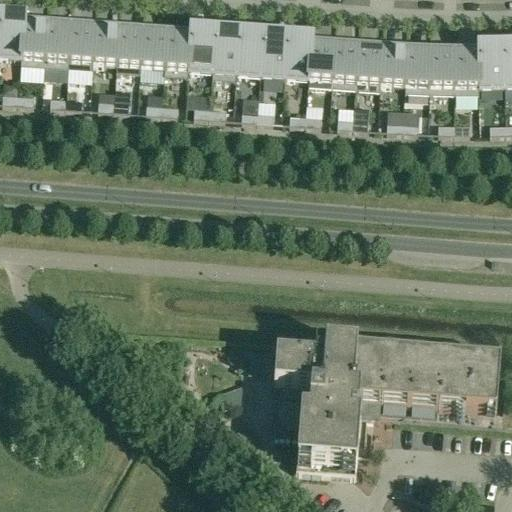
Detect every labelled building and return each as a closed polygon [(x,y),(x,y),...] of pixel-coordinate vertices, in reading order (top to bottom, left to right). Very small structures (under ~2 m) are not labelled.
[(20,72),(21,72),(24,27),(0,25),(0,28),(0,64),(21,66),(20,72)] [(21,72),(45,74),(48,29),(24,27),(21,72)] [(45,74),(69,76),(72,30),(48,29),(45,74)] [(93,72),(94,72),(96,32),(72,30),(69,76),(92,77),(93,72)] [(116,79),(117,79),(120,34),(96,32),(94,72),(117,73),(116,79)] [(140,75),(142,75),(144,36),(120,34),(117,79),(140,81),(140,75)] [(164,83),(165,83),(169,37),(144,36),(142,75),(164,77),(164,83)] [(188,79),(190,79),(193,39),(169,37),(165,83),(188,84),(188,79)] [(212,86),(213,86),(217,41),(193,39),(190,79),(212,80),(212,86)] [(236,82),(238,82),(241,43),(217,41),(213,86),(236,88),(236,82)] [(238,82),(262,84),(265,44),(241,43),(238,82)] [(262,84),(286,86),(289,46),(265,44),(262,84)] [(286,86),(310,87),(313,48),(289,46),(286,86)] [(332,95),(334,95),(337,50),(313,48),(310,87),(332,89),(332,95)] [(334,95),(358,97),(361,51),(337,50),(334,95)] [(382,93),(385,53),(361,51),(358,97),(381,99),(382,93)] [(382,93),(406,94),(409,55),(385,53),(382,93)] [(407,100),(430,101),(433,56),(409,55),(406,94),(407,94),(407,100)] [(503,95),(511,94),(511,55),(506,56),(503,95)] [(430,101),(454,102),(457,56),(451,56),(433,56),(430,101)] [(478,96),(479,96),(481,56),(457,56),(454,102),(478,102),(478,96)] [(479,96),(503,95),(506,56),(481,56),(479,96)] [(3,102),(2,112),(17,113),(18,103),(3,102)] [(33,114),(34,104),(18,103),(17,113),(33,114)] [(51,105),(50,115),(65,116),(66,106),(51,105)] [(81,117),(82,107),(66,106),(65,116),(81,117)] [(98,108),(98,119),(113,120),(114,110),(98,108)] [(129,121),(130,111),(114,110),(113,120),(129,121)] [(146,112),(146,122),(161,123),(162,113),(146,112)] [(177,124),(178,114),(162,113),(161,123),(177,124)] [(194,115),(193,125),(209,127),(210,117),(194,115)] [(225,128),(226,118),(210,117),(209,127),(225,128)] [(242,119),(241,129),(257,131),(257,121),(242,119)] [(273,132),(273,122),(257,121),(257,131),(273,132)] [(290,123),(289,133),(305,134),(305,124),(290,123)] [(320,135),(321,125),(305,124),(305,134),(320,135)] [(337,126),(337,136),(352,137),(353,127),(337,126)] [(368,138),(369,128),(353,127),(352,137),(368,138)] [(387,130),(386,140),(401,140),(402,130),(387,130)] [(418,141),(418,131),(402,130),(401,140),(418,141)] [(438,132),(438,142),(453,142),(453,132),(438,132)] [(469,142),(469,132),(453,132),(453,142),(469,142)] [(489,132),(490,142),(506,142),(505,132),(489,132)] [(355,484),(357,461),(359,425),(349,424),(350,417),(357,418),(358,407),(373,408),(495,418),(500,367),(325,353),(324,366),(276,362),(273,393),(279,394),(276,438),(298,440),(295,479),(355,484)]
